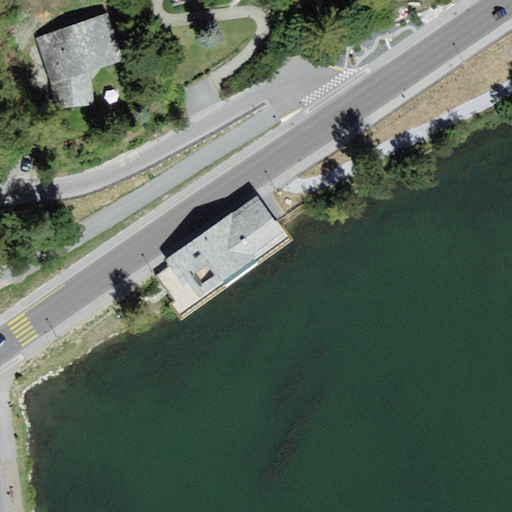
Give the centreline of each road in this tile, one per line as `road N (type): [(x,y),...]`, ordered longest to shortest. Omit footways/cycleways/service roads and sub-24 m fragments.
road 1 (secondary): [(0,344),(344,105)]
road 2 (residential): [(0,272),(136,204),(310,83)]
road 3 (residential): [(310,83),(212,119),(105,174),(0,193)]
road 4 (secondary): [(344,105),(501,0)]
